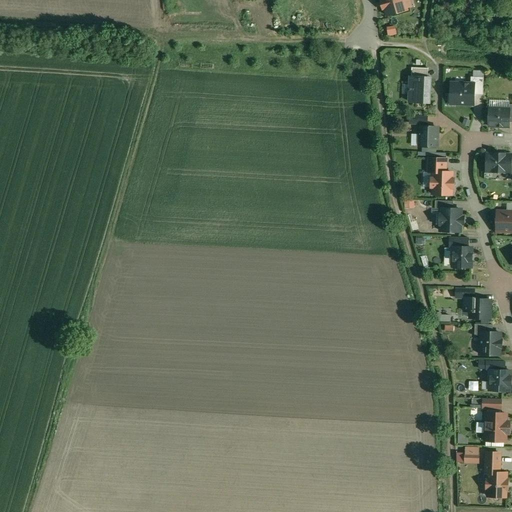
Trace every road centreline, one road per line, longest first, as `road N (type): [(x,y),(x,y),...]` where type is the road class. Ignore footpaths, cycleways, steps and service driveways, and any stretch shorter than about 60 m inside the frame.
road 1 (track): [(455,511),(448,378),(390,179),(369,35)]
road 2 (track): [(371,43),(192,48),(140,35),(0,23)]
road 3 (residential): [(498,285),(467,181),(472,139),(511,139)]
